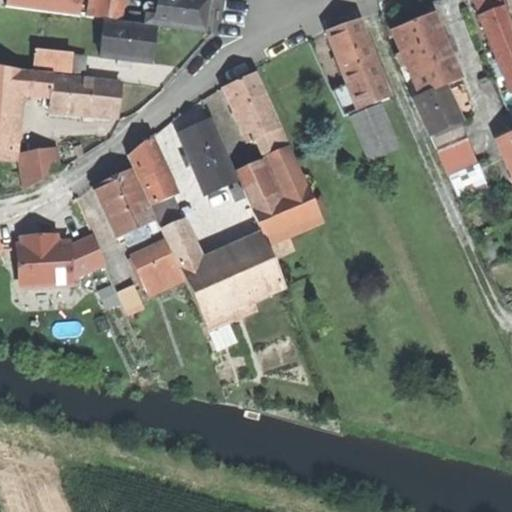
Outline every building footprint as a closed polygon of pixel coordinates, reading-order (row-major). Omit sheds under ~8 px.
[(0,0),(0,5),(21,8),(22,0),(0,0)] [(23,0),(23,8),(35,10),(36,0),(23,0)] [(78,16),(118,22),(121,0),(80,0),(80,1),(78,16)] [(157,0),(155,17),(154,25),(205,32),(208,14),(209,0),(157,0)] [(472,0),(479,16),(502,7),(499,0),(472,0)] [(488,38),(492,37),(511,29),(502,7),(479,16),(488,38)] [(413,23),(391,33),(400,54),(406,66),(419,97),(445,86),(461,79),(433,15),(413,23)] [(146,24),(154,25),(155,17),(147,16),(146,24)] [(342,28),(326,34),(347,87),(356,112),(390,99),(359,21),(342,28)] [(99,57),(150,64),(153,45),(155,30),(104,23),(99,57)] [(511,30),(511,29),(492,37),(511,86),(511,30)] [(34,70),(80,74),(81,71),(84,72),(85,57),(36,52),(34,70)] [(400,69),(406,66),(400,54),(395,56),(400,69)] [(0,132),(9,134),(14,90),(16,70),(0,68),(0,132)] [(14,90),(51,94),(53,78),(53,74),(16,70),(14,90)] [(239,82),(224,89),(248,142),(259,137),(278,129),(254,76),(239,82)] [(51,94),(50,111),(117,118),(119,101),(120,84),(53,78),(51,94)] [(461,124),(445,86),(419,97),(414,99),(430,138),(461,124)] [(343,117),(356,112),(347,87),(334,92),(343,117)] [(380,105),(351,118),(369,161),(398,148),(380,105)] [(192,128),(178,134),(205,196),(234,184),(208,121),(192,128)] [(468,140),(461,124),(430,138),(437,153),(468,140)] [(280,128),(278,129),(259,137),(269,156),(289,147),(280,128)] [(16,134),(9,134),(0,132),(0,160),(14,162),(16,134)] [(511,173),(511,132),(497,139),(511,173)] [(127,154),(151,207),(173,197),(146,139),(127,154)] [(73,148),(78,158),(84,155),(79,145),(73,148)] [(305,183),(289,147),(269,156),(284,192),(305,183)] [(21,156),(26,189),(59,170),(55,150),(21,156)] [(156,220),(133,169),(114,178),(94,189),(117,238),(147,224),(156,220)] [(321,219),(305,183),(284,192),(249,208),(263,239),(266,244),(287,235),(321,219)] [(158,225),(156,220),(147,224),(157,245),(166,241),(160,229),(158,225)] [(158,225),(160,229),(172,224),(170,220),(158,225)] [(179,271),(182,277),(198,269),(177,222),(172,224),(160,229),(166,241),(179,271)] [(294,250),(287,235),(266,244),(272,259),(294,250)] [(78,240),(66,246),(90,304),(101,299),(114,294),(114,293),(90,236),(78,240)] [(282,280),(272,259),(266,244),(263,239),(198,269),(182,277),(200,317),(220,308),(282,280)] [(132,292),(179,271),(166,241),(157,245),(130,257),(128,253),(116,258),(132,292)] [(116,292),(114,293),(114,294),(101,299),(110,321),(125,315),(116,292)] [(226,321),(220,308),(200,317),(206,331),(226,321)]
